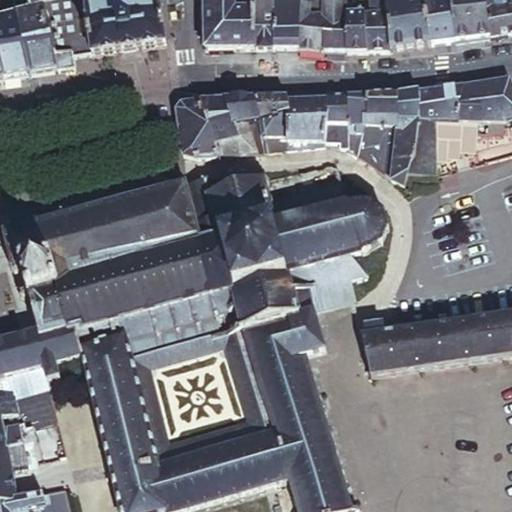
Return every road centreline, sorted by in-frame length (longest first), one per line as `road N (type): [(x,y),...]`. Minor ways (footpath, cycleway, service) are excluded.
road 1 (residential): [(185,81),(440,73),(511,63)]
road 2 (residential): [(0,105),(185,81)]
